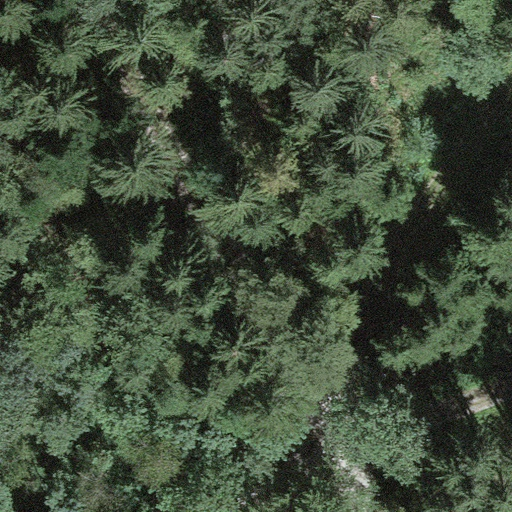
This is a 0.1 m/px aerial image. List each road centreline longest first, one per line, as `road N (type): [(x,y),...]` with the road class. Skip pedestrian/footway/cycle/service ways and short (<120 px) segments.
road 1 (track): [(350,511),(140,143),(70,0)]
road 2 (track): [(315,448),(511,117)]
road 3 (track): [(511,385),(315,448),(232,511)]
